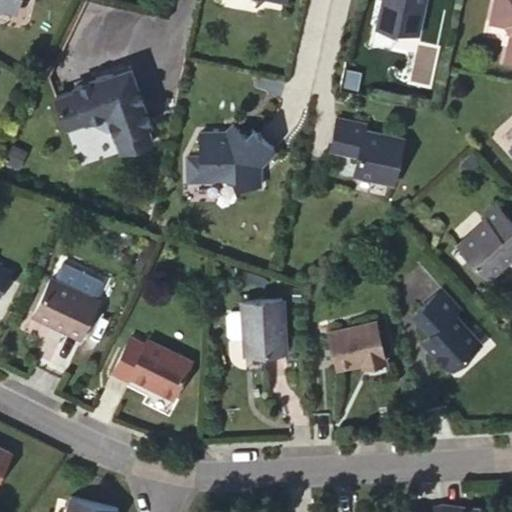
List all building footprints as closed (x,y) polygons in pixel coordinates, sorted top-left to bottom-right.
[(0,0),(0,9),(18,13),(20,0),(0,0)] [(383,0),(378,25),(380,29),(392,31),(396,29),(416,33),(422,0),(383,0)] [(511,0),(494,0),(489,25),(504,27),(510,36),(505,63),(511,64),(511,0)] [(131,66),(114,72),(137,83),(131,66)] [(75,90),(56,98),(67,129),(96,119),(97,123),(109,128),(113,127),(122,152),(153,142),(148,126),(152,125),(137,83),(114,72),(74,86),(75,90)] [(361,130),(362,124),(334,117),(327,149),(355,155),(351,170),(355,175),(390,183),(400,138),(361,130)] [(232,129),(196,131),(198,155),(185,156),(187,180),(212,179),(212,177),(234,176),(234,184),(258,183),(256,164),(271,149),(250,128),(243,134),(236,126),(232,129)] [(511,222),(499,207),(485,220),(489,224),(462,249),(491,281),(511,262),(511,222)] [(0,293),(10,274),(0,269),(0,293)] [(80,340),(98,303),(51,280),(33,318),(52,327),(53,326),(66,332),(65,333),(80,340)] [(460,375),(488,350),(461,321),(467,316),(449,296),(420,322),(438,342),(430,349),(453,374),(460,375)] [(285,354),(283,301),(243,303),(245,356),(285,354)] [(244,340),(243,312),(230,312),(226,317),(228,336),(232,340),(244,340)] [(365,369),(387,363),(377,324),(330,334),(339,374),(365,369)] [(174,399),(191,362),(147,341),(145,346),(130,339),(112,376),(128,383),(130,378),(174,399)] [(388,370),(387,363),(365,369),(366,374),(388,370)] [(0,477),(11,456),(0,451),(0,477)] [(113,511),(71,500),(67,511),(113,511)]
